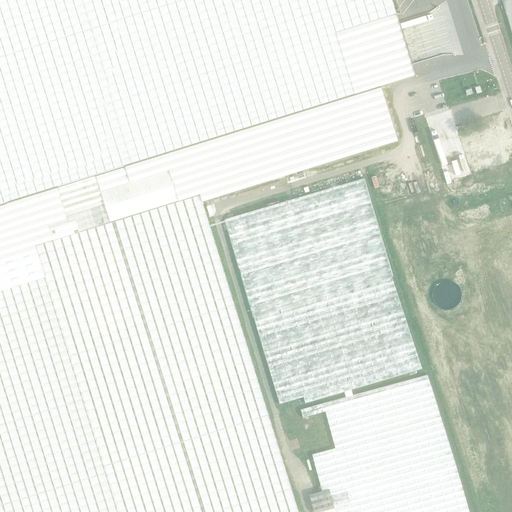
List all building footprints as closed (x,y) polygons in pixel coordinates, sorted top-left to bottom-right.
[(0,0),(0,511),(117,511),(36,245),(51,241),(53,240),(50,229),(68,223),(59,190),(58,188),(126,168),(187,149),(202,144),(270,123),(306,112),(354,97),(352,90),(352,89),(337,34),(377,23),(393,18),(397,17),(391,0),(0,0)] [(511,0),(501,0),(511,35),(511,0)] [(68,223),(50,229),(53,240),(179,202),(200,196),(201,199),(202,203),(203,202),(204,202),(208,201),(214,199),(398,142),(384,94),(381,87),(416,77),(414,73),(414,71),(397,17),(393,18),(377,23),(337,34),(352,89),(352,90),(354,97),(306,112),(270,123),(202,144),(187,149),(126,168),(58,188),(59,190),(68,223)] [(427,116),(446,181),(471,174),(452,109),(427,116)] [(502,153),(496,127),(476,131),(483,158),(502,153)] [(364,179),(225,220),(280,404),(303,397),(305,404),(345,392),(351,390),(422,369),(392,278),(393,277),(364,179)] [(200,196),(179,202),(53,240),(51,241),(36,245),(117,511),(296,511),(201,199),(200,196)] [(463,296),(463,293),(462,291),(461,288),(459,286),(457,285),(454,284),(452,283),(449,283),(447,283),(445,284),(443,285),(441,287),(439,289),(438,292),(437,294),(437,296),(437,298),(438,301),(439,303),(441,305),(442,306),(445,308),(449,309),(452,309),(454,308),(457,307),(459,305),(461,304),(462,301),(463,299),(463,296)] [(346,398),(301,410),(303,418),(309,417),(316,415),(325,412),(335,449),(312,455),(322,492),(330,490),(336,511),(468,511),(457,473),(428,375),(424,376),(353,396),(351,390),(345,392),(346,398)] [(336,511),(330,490),(322,492),(310,496),(314,511),(336,511)]
